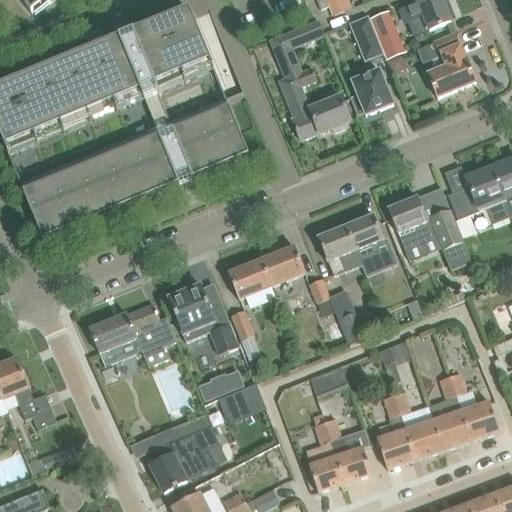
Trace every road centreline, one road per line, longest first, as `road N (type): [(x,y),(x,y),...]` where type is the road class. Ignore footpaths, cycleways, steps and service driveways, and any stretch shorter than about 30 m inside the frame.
road 1 (unclassified): [(38,307),(296,199)]
road 2 (unclassified): [(296,199),(511,112)]
road 3 (residential): [(139,511),(38,307)]
road 4 (residential): [(296,199),(215,0)]
road 5 (residential): [(136,0),(0,54)]
